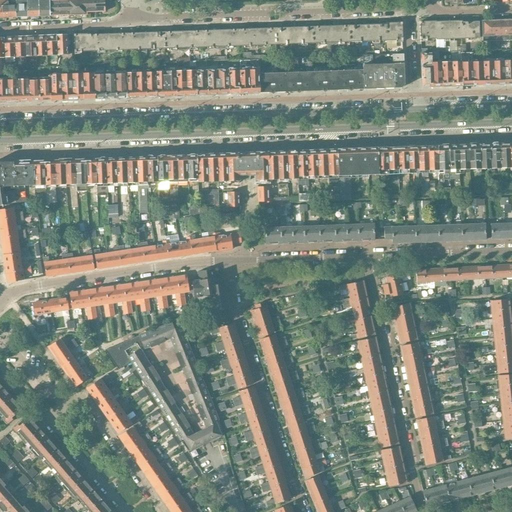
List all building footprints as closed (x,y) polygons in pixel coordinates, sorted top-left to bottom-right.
[(27,17),(27,0),(15,1),(16,17),(27,17)] [(38,17),(38,0),(31,0),(26,0),(27,0),(27,17),(38,17)] [(50,16),(50,1),(49,0),(37,0),(38,0),(38,17),(50,16)] [(59,0),(50,1),(50,16),(60,16),(59,0)] [(67,0),(65,0),(59,0),(60,16),(68,15),(67,0)] [(67,0),(68,15),(68,16),(77,15),(76,0),(67,0)] [(85,0),(76,0),(77,15),(86,15),(86,13),(85,0)] [(85,0),(86,13),(95,12),(94,0),(85,0)] [(104,0),(94,0),(95,12),(104,12),(104,0)] [(0,18),(16,17),(15,1),(6,2),(7,6),(1,6),(0,7),(0,18)] [(499,20),(491,21),(491,41),(500,41),(499,20)] [(508,20),(499,20),(500,41),(509,41),(508,20)] [(419,22),(420,41),(435,41),(434,21),(419,22)] [(435,22),(434,21),(435,41),(449,40),(448,21),(435,22)] [(461,21),(448,21),(449,40),(462,40),(461,21)] [(467,21),(461,21),(462,40),(479,39),(478,22),(467,23),(467,21)] [(482,42),(491,41),(491,21),(481,21),(482,42)] [(342,26),(330,26),(331,43),(350,42),(349,23),(342,24),(342,26)] [(367,25),(355,26),(355,23),(349,23),(350,42),(368,42),(367,25)] [(379,25),(367,25),(368,42),(387,41),(386,23),(379,23),(379,25)] [(401,23),(386,23),(387,41),(402,41),(401,23)] [(318,24),(312,25),(313,44),(331,43),(330,26),(318,27),(318,24)] [(305,28),(294,28),(294,44),(313,44),(312,25),(305,25),(305,28)] [(269,29),(256,29),(257,46),(276,45),(275,26),(268,26),(269,29)] [(281,26),(275,26),(276,45),(294,44),(294,28),(281,28),(281,26)] [(232,30),(220,31),(220,47),(239,46),(238,27),(231,28),(232,30)] [(244,27),(238,27),(239,46),(257,46),(256,29),(244,30),(244,27)] [(207,28),(201,29),(202,48),(220,47),(220,31),(207,31),(207,28)] [(194,31),(183,32),(183,48),(202,48),(201,29),(194,29),(194,31)] [(157,33),(146,33),(146,49),(165,49),(164,30),(157,30),(157,33)] [(170,30),(164,30),(165,49),(183,48),(183,32),(170,32),(170,30)] [(120,34),(109,34),(110,51),(128,50),(128,31),(120,32),(120,34)] [(133,31),(128,31),(128,50),(146,49),(146,33),(133,34),(133,31)] [(89,34),(90,51),(110,51),(109,34),(96,35),(96,33),(89,34)] [(75,52),(90,51),(89,34),(74,35),(75,52)] [(67,35),(55,36),(56,55),(68,54),(67,35)] [(34,36),(24,37),(25,56),(35,56),(34,36)] [(45,36),(34,36),(35,56),(46,55),(45,36)] [(55,36),(45,36),(46,55),(56,55),(55,36)] [(14,37),(4,38),(4,57),(15,57),(14,37)] [(24,37),(14,37),(15,57),(25,56),(24,37)] [(482,85),(482,62),(481,52),(472,52),(473,60),(472,60),(472,85),(482,85)] [(472,60),(471,56),(471,53),(461,53),(461,56),(460,59),(461,62),(461,63),(461,86),(472,85),(472,60)] [(432,87),(431,63),(431,58),(431,54),(420,54),(422,84),(424,87),(432,87)] [(393,88),(392,65),(392,55),(382,56),(383,89),(393,88)] [(403,55),(396,55),(392,55),(392,65),(403,64),(403,55)] [(373,89),(372,56),(368,56),(362,56),(362,70),(363,89),(373,89)] [(375,56),(372,56),(373,89),(383,89),(382,56),(375,56)] [(510,60),(503,61),(504,84),(511,83),(511,58),(509,59),(510,60)] [(489,62),(482,62),(482,85),(483,85),(484,86),(487,86),(488,85),(493,85),(493,59),(489,60),(489,62)] [(497,59),(493,59),(493,85),(499,84),(500,86),(503,86),(504,84),(503,61),(497,61),(497,59)] [(249,60),(239,61),(239,64),(239,71),(240,94),(250,93),(249,60)] [(253,70),(253,65),(258,65),(258,60),(257,60),(251,60),(249,60),(250,93),(260,93),(259,74),(259,70),(253,70)] [(196,65),(196,71),(197,95),(208,95),(207,70),(207,65),(207,62),(196,63),(196,65)] [(451,62),(441,63),(442,86),(452,86),(451,62)] [(461,86),(461,63),(461,62),(451,62),(452,86),(461,86)] [(441,63),(431,63),(432,87),(442,86),(441,63)] [(404,85),(403,64),(392,65),(393,88),(401,88),(404,85)] [(363,89),(362,70),(353,71),(353,65),(345,65),(337,66),(337,71),(337,90),(363,89)] [(229,68),(229,70),(230,94),(240,94),(239,71),(233,71),(233,68),(229,68)] [(286,92),(285,73),(277,73),(277,68),(268,68),(268,74),(259,74),(260,93),(286,92)] [(218,70),(207,70),(208,95),(219,95),(218,70)] [(229,70),(218,70),(219,95),(230,94),(229,70)] [(126,73),(126,74),(127,98),(137,97),(136,73),(136,71),(133,71),(133,73),(126,73)] [(143,73),(136,73),(137,97),(147,97),(147,71),(143,71),(143,73)] [(150,71),(147,71),(147,97),(157,97),(156,72),(150,72),(150,71)] [(176,71),(166,72),(167,96),(177,96),(176,71)] [(186,71),(176,71),(177,96),(187,96),(186,71)] [(196,71),(186,71),(187,96),(197,95),(196,71)] [(337,71),(311,72),(312,91),(337,90),(337,71)] [(166,72),(156,72),(157,97),(167,96),(166,72)] [(311,72),(285,73),(286,92),(312,91),(311,72)] [(93,73),(83,74),(84,99),(94,99),(93,74),(93,73)] [(73,101),(72,74),(60,75),(61,100),(61,102),(73,101)] [(84,99),(83,74),(72,74),(73,101),(84,101),(84,99)] [(105,74),(93,74),(94,99),(106,99),(105,74)] [(116,74),(105,74),(106,99),(117,98),(116,74)] [(126,74),(116,74),(117,98),(127,98),(126,74)] [(61,100),(60,75),(50,75),(50,78),(51,101),(61,100)] [(28,76),(17,77),(18,102),(29,101),(28,79),(28,76)] [(17,77),(6,77),(8,102),(18,102),(17,77)] [(39,78),(28,79),(29,101),(40,101),(39,78)] [(50,78),(39,78),(40,101),(51,101),(50,78)] [(499,144),(489,145),(490,169),(500,169),(499,144)] [(510,169),(509,144),(499,144),(500,169),(501,169),(510,169)] [(480,170),(479,145),(468,146),(469,170),(474,170),(475,174),(480,174),(480,170)] [(489,145),(479,145),(480,170),(490,169),(489,145)] [(449,180),(448,146),(437,147),(438,173),(438,175),(438,187),(444,187),(444,180),(449,180)] [(459,175),(458,146),(448,146),(449,180),(459,179),(459,175)] [(469,173),(469,170),(468,146),(458,146),(459,175),(463,175),(463,173),(469,173)] [(416,147),(407,148),(408,174),(417,174),(416,147)] [(428,174),(427,147),(416,147),(417,174),(418,174),(418,179),(428,179),(428,174)] [(437,147),(427,147),(428,174),(438,173),(437,147)] [(397,148),(387,149),(388,175),(397,175),(397,148)] [(407,148),(397,148),(397,175),(408,174),(407,148)] [(368,175),(367,149),(357,150),(358,178),(368,178),(368,175)] [(376,149),(367,149),(368,175),(377,175),(376,149)] [(387,149),(376,149),(377,175),(388,175),(387,149)] [(337,150),(327,151),(328,179),(338,179),(337,150)] [(347,150),(337,150),(338,179),(339,201),(345,200),(348,200),(348,195),(348,179),(347,150)] [(357,150),(347,150),(348,179),(358,178),(357,150)] [(306,151),(296,152),(297,177),(297,179),(297,180),(301,180),(301,184),(307,184),(307,180),(306,151)] [(317,151),(306,151),(307,180),(318,179),(317,151)] [(327,151),(317,151),(318,179),(328,179),(327,151)] [(286,152),(276,153),(277,179),(287,179),(286,152)] [(296,152),(286,152),(287,179),(297,179),(297,177),(296,152)] [(227,154),(217,155),(218,182),(218,186),(228,186),(228,183),(238,183),(237,175),(238,175),(244,175),(246,181),(249,181),(250,175),(254,175),(257,175),(257,182),(259,182),(259,184),(267,184),(267,182),(277,182),(277,179),(276,153),(266,153),(256,153),(256,154),(254,154),(238,154),(237,154),(227,154)] [(197,155),(187,156),(189,182),(198,182),(197,155)] [(218,182),(217,155),(197,155),(198,182),(218,182)] [(168,156),(158,157),(159,183),(168,183),(168,156)] [(177,156),(168,156),(168,183),(178,182),(177,156)] [(189,182),(187,156),(177,156),(178,182),(189,182)] [(149,205),(149,189),(149,186),(148,157),(137,158),(138,186),(139,197),(139,213),(150,213),(150,212),(149,205)] [(158,157),(148,157),(149,186),(159,185),(159,183),(158,157)] [(117,158),(107,159),(108,187),(118,187),(117,158)] [(127,158),(117,158),(118,187),(128,186),(127,158)] [(137,158),(127,158),(128,186),(138,186),(137,158)] [(87,194),(86,187),(85,159),(75,160),(76,187),(76,194),(76,195),(87,194)] [(98,187),(96,159),(85,159),(86,187),(98,187)] [(108,187),(107,159),(96,159),(98,187),(108,187)] [(66,194),(65,160),(55,161),(55,188),(56,188),(56,194),(66,194)] [(76,187),(75,160),(65,160),(66,194),(76,194),(76,187)] [(34,161),(24,162),(25,186),(35,186),(34,161)] [(46,188),(45,161),(34,161),(35,186),(35,188),(36,188),(37,193),(45,193),(45,188),(46,188)] [(55,161),(45,161),(46,188),(55,188),(55,161)] [(4,187),(4,186),(3,162),(0,162),(0,205),(9,205),(9,204),(7,192),(4,192),(3,187),(4,187)] [(15,186),(14,162),(3,162),(4,186),(15,186)] [(25,186),(24,162),(14,162),(15,186),(25,186)] [(270,198),(270,190),(269,187),(267,187),(257,187),(257,202),(266,201),(266,203),(271,203),(271,198),(270,198)] [(450,188),(439,189),(439,197),(450,196),(450,188)] [(199,191),(198,191),(199,206),(200,214),(210,212),(210,206),(204,207),(203,194),(209,194),(209,190),(199,191)] [(218,190),(209,190),(209,194),(214,194),(214,206),(210,206),(210,212),(219,211),(218,190)] [(16,203),(15,197),(14,191),(7,192),(9,204),(16,203)] [(239,207),(238,192),(228,193),(228,205),(226,205),(226,211),(231,210),(231,207),(239,207)] [(308,194),(298,194),(299,202),(302,202),(308,202),(308,194)] [(180,219),(179,196),(169,197),(170,219),(180,219)] [(199,206),(190,207),(190,216),(191,216),(199,214),(200,214),(199,206)] [(13,208),(0,209),(0,219),(22,216),(21,212),(13,213),(13,208)] [(22,216),(0,219),(0,228),(15,227),(15,221),(23,220),(22,216)] [(485,240),(485,224),(484,221),(482,221),(482,224),(473,225),(474,241),(485,240)] [(334,222),(334,226),(335,242),(347,241),(346,225),(336,226),(336,222),(334,222)] [(373,224),(358,225),(359,241),(374,240),(373,224)] [(384,227),(384,240),(392,239),(392,243),(404,243),(403,227),(403,224),(401,224),(402,227),(392,227),(384,227)] [(504,224),(491,224),(491,239),(505,238),(504,224)] [(358,225),(346,225),(347,241),(359,241),(358,225)] [(450,225),(438,226),(438,242),(450,241),(450,225)] [(461,225),(450,225),(450,241),(462,241),(461,225)] [(473,225),(461,225),(462,241),(474,241),(473,225)] [(319,226),(303,227),(304,243),(319,242),(319,226)] [(334,226),(319,226),(319,242),(335,242),(334,226)] [(427,226),(415,227),(415,243),(427,242),(427,226)] [(438,226),(427,226),(427,242),(438,242),(438,226)] [(15,227),(0,228),(0,233),(1,238),(25,234),(24,230),(16,231),(15,227)] [(292,227),(280,228),(281,244),(292,243),(292,227)] [(303,227),(292,227),(292,243),(304,243),(303,227)] [(415,227),(403,227),(404,243),(415,243),(415,227)] [(280,228),(264,228),(265,244),(281,244),(280,228)] [(208,238),(202,239),(204,253),(215,251),(213,234),(213,232),(208,233),(208,238)] [(219,233),(213,234),(215,251),(216,252),(232,249),(231,244),(241,243),(239,234),(220,237),(219,233)] [(25,234),(1,238),(2,247),(18,245),(17,239),(25,238),(25,234)] [(189,236),(189,237),(191,255),(204,253),(202,239),(195,240),(194,235),(189,236)] [(186,242),(178,243),(180,256),(191,255),(189,237),(186,238),(186,242)] [(169,240),(165,241),(168,258),(180,256),(178,243),(169,244),(169,240)] [(163,245),(155,246),(157,260),(168,258),(165,241),(162,241),(163,245)] [(147,242),(142,243),(145,262),(157,260),(155,246),(147,248),(147,242)] [(138,249),(131,250),(133,264),(145,262),(142,243),(137,244),(138,249)] [(18,245),(2,247),(3,255),(28,252),(27,248),(19,249),(18,245)] [(123,246),(118,247),(121,265),(133,264),(131,250),(124,251),(123,246)] [(114,253),(107,254),(109,267),(121,265),(118,247),(113,247),(114,253)] [(97,269),(109,267),(107,254),(100,255),(99,250),(94,250),(97,269)] [(87,257),(80,258),(81,271),(94,269),(91,251),(86,251),(87,257)] [(28,252),(3,255),(4,265),(21,262),(20,257),(28,256),(28,252)] [(63,260),(56,261),(58,275),(70,273),(67,254),(62,255),(63,260)] [(72,254),(67,254),(70,273),(81,271),(80,258),(73,259),(72,254)] [(58,275),(56,261),(55,258),(48,259),(48,257),(43,258),(46,277),(58,275)] [(21,262),(4,265),(6,274),(30,270),(30,269),(30,265),(22,267),(21,262)] [(511,265),(501,266),(502,277),(511,276),(511,265)] [(501,266),(484,267),(484,278),(502,277),(501,266)] [(484,267),(464,268),(465,280),(484,278),(484,267)] [(464,268),(450,269),(451,280),(465,280),(464,268)] [(216,279),(215,279),(215,278),(214,278),(213,270),(214,270),(214,269),(198,272),(200,281),(187,282),(188,291),(189,294),(193,293),(194,297),(210,295),(213,311),(220,310),(221,315),(229,314),(224,284),(214,286),(213,279),(216,279)] [(450,269),(433,270),(433,281),(451,280),(450,269)] [(30,270),(6,274),(7,282),(23,280),(22,274),(31,273),(30,270)] [(433,270),(418,271),(416,271),(416,282),(433,281),(433,270)] [(186,275),(176,277),(181,306),(185,305),(183,292),(188,291),(187,282),(186,275)] [(391,297),(402,294),(398,275),(387,277),(388,284),(383,285),(385,295),(390,294),(391,297)] [(176,277),(167,278),(170,294),(175,293),(177,307),(181,306),(176,277)] [(167,278),(159,280),(163,309),(167,308),(165,295),(170,294),(167,278)] [(159,280),(150,281),(152,297),(157,296),(159,309),(163,309),(159,280)] [(150,281),(141,282),(145,311),(149,311),(147,298),(152,297),(150,281)] [(363,281),(339,286),(339,291),(348,289),(349,294),(365,290),(363,281)] [(141,282),(132,284),(134,300),(139,299),(141,312),(145,311),(141,282)] [(132,284),(123,285),(127,314),(132,313),(130,300),(134,300),(132,284)] [(123,285),(114,286),(116,302),(122,302),(124,315),(127,314),(123,285)] [(114,286),(105,288),(110,317),(114,316),(112,303),(116,302),(114,286)] [(105,288),(97,289),(99,305),(104,304),(106,317),(110,317),(105,288)] [(97,289),(88,290),(92,319),(96,319),(94,306),(99,305),(97,289)] [(88,290),(78,292),(80,308),(86,307),(88,320),(92,319),(88,290)] [(365,290),(349,294),(350,299),(342,300),(342,304),(367,299),(365,290)] [(70,299),(67,300),(68,310),(80,308),(78,292),(69,293),(70,299)] [(66,298),(45,301),(47,313),(68,310),(67,300),(66,298)] [(367,299),(342,304),(343,308),(352,307),(353,312),(368,308),(367,299)] [(508,299),(490,301),(491,307),(488,307),(488,311),(509,309),(508,299)] [(34,315),(47,313),(45,301),(32,303),(34,315)] [(250,311),(253,320),(268,315),(264,302),(254,305),(256,309),(250,311)] [(393,307),(395,316),(415,312),(414,309),(412,309),(410,303),(393,307)] [(449,312),(447,305),(440,306),(442,314),(449,312)] [(370,318),(368,308),(353,312),(354,317),(342,319),(343,323),(346,322),(347,322),(370,318)] [(509,309),(488,311),(489,314),(491,314),(492,320),(510,318),(509,309)] [(415,312),(395,316),(396,325),(414,321),(413,316),(416,316),(415,312)] [(268,315),(253,320),(256,329),(279,321),(278,317),(270,320),(268,315)] [(372,326),(370,318),(347,322),(346,322),(347,326),(355,324),(356,329),(372,326)] [(510,318),(492,320),(493,325),(490,325),(490,329),(511,327),(510,318)] [(279,321),(256,329),(259,338),(274,333),(272,328),(280,325),(279,321)] [(414,321),(396,325),(398,334),(419,330),(418,326),(415,327),(414,321)] [(165,325),(170,338),(171,341),(185,336),(181,326),(174,329),(172,322),(165,325)] [(219,333),(221,338),(236,333),(233,323),(210,331),(211,335),(219,333)] [(170,338),(165,325),(152,330),(157,344),(170,338)] [(372,326),(356,329),(357,334),(349,336),(350,340),(374,335),(372,326)] [(511,327),(490,329),(491,332),(493,332),(494,337),(511,335),(511,327)] [(157,344),(152,330),(138,336),(144,348),(144,349),(157,344)] [(419,330),(398,334),(400,343),(418,339),(417,334),(419,333),(419,330)] [(236,333),(221,338),(222,342),(214,345),(215,349),(239,341),(236,333)] [(259,340),(262,349),(286,341),(284,337),(276,340),(275,335),(259,340)] [(511,337),(511,335),(494,337),(494,343),(492,343),(492,347),(511,344),(511,337)] [(127,355),(139,347),(140,350),(144,348),(138,336),(105,350),(118,370),(130,361),(127,355)] [(190,349),(185,336),(171,341),(176,354),(190,349)] [(196,341),(194,338),(188,340),(189,344),(190,347),(194,345),(193,342),(196,341)] [(358,345),(359,351),(377,347),(375,338),(355,342),(355,346),(358,345)] [(48,347),(55,357),(66,349),(59,339),(48,347)] [(239,341),(215,349),(217,352),(225,350),(227,355),(242,350),(239,341)] [(286,341),(262,349),(265,358),(280,352),(279,348),(287,345),(286,341)] [(419,342),(401,346),(403,355),(423,351),(422,347),(420,348),(419,342)] [(511,344),(492,347),(493,350),(495,350),(496,356),(511,354),(511,344)] [(195,346),(190,348),(194,358),(199,357),(195,346)] [(146,359),(140,350),(139,347),(127,355),(130,361),(134,367),(146,359)] [(377,347),(359,351),(360,356),(358,356),(359,360),(379,356),(377,347)] [(66,349),(55,357),(62,367),(73,359),(66,349)] [(195,362),(190,349),(176,354),(182,367),(195,362)] [(242,350),(227,355),(228,359),(220,362),(221,366),(245,358),(242,350)] [(423,351),(403,355),(405,365),(422,361),(421,355),(424,354),(423,351)] [(280,352),(265,358),(268,366),(291,359),(290,354),(282,357),(280,352)] [(511,354),(496,356),(496,361),(494,361),(494,365),(511,362),(511,354)] [(379,356),(359,360),(359,363),(362,363),(363,369),(381,365),(379,356)] [(245,358),(221,366),(222,369),(230,367),(232,372),(247,367),(245,358)] [(73,359),(62,367),(69,377),(80,369),(73,359)] [(154,371),(146,359),(134,367),(141,379),(154,371)] [(291,359),(268,366),(271,375),(286,370),(284,365),(293,362),(291,359)] [(422,361),(405,365),(407,373),(427,369),(426,365),(423,365),(422,361)] [(200,375),(195,362),(182,367),(187,380),(200,375)] [(511,362),(494,365),(494,368),(497,368),(498,374),(511,372),(511,362)] [(381,365),(363,369),(364,373),(362,374),(362,378),(382,373),(381,365)] [(247,367),(232,372),(233,376),(225,379),(227,383),(250,375),(247,367)] [(87,379),(80,369),(69,377),(75,387),(87,379)] [(427,369),(407,373),(409,382),(426,378),(425,373),(428,372),(427,369)] [(286,370),(271,375),(274,384),(297,376),(296,371),(287,374),(286,370)] [(149,391),(161,383),(154,371),(141,379),(149,391)] [(382,373),(362,378),(363,381),(366,381),(367,386),(384,382),(382,373)] [(86,388),(92,396),(105,387),(102,383),(109,378),(107,374),(86,388)] [(496,382),(496,386),(511,384),(511,374),(498,376),(499,382),(496,382)] [(205,388),(200,375),(187,380),(192,393),(205,388)] [(250,375),(227,383),(228,387),(236,384),(238,389),(253,384),(250,375)] [(297,376),(274,384),(276,392),(292,387),(290,382),(298,379),(297,376)] [(426,378),(409,382),(410,391),(431,386),(430,383),(427,383),(426,378)] [(384,382),(367,386),(368,391),(365,392),(366,395),(386,391),(384,382)] [(168,395),(161,383),(149,391),(156,403),(168,395)] [(511,384),(496,386),(497,389),(499,389),(500,395),(511,393),(511,384)] [(20,409),(0,385),(0,412),(6,419),(3,421),(6,424),(20,412),(18,411),(20,409)] [(105,387),(92,396),(97,403),(117,389),(115,386),(108,391),(105,387)] [(431,386),(410,391),(412,400),(430,396),(429,390),(431,390),(431,386)] [(232,399),(233,403),(257,396),(254,387),(238,392),(240,397),(232,399)] [(292,387),(276,392),(279,400),(302,392),(301,389),(293,391),(292,387)] [(211,401),(205,388),(192,393),(197,406),(211,401)] [(117,389),(97,403),(102,411),(115,401),(113,397),(120,393),(117,389)] [(386,391),(366,395),(367,399),(370,398),(371,404),(388,400),(386,391)] [(302,392),(279,400),(282,409),(297,404),(296,399),(304,396),(302,392)] [(511,393),(500,395),(500,399),(498,400),(498,403),(511,401),(511,393)] [(176,407),(168,395),(156,403),(164,414),(176,407)] [(257,396),(233,403),(235,407),(243,404),(244,409),(260,404),(257,396)] [(430,396),(412,400),(414,408),(434,404),(434,400),(431,401),(430,396)] [(388,400),(371,404),(372,409),(369,409),(370,413),(390,409),(388,400)] [(115,401),(102,411),(107,418),(128,404),(125,401),(118,405),(115,401)] [(216,414),(211,401),(197,406),(203,419),(216,414)] [(511,401),(498,403),(498,407),(501,407),(502,412),(511,411),(511,401)] [(128,404),(107,418),(112,425),(126,416),(123,412),(130,407),(128,404)] [(260,404),(244,409),(246,414),(238,416),(239,421),(262,413),(260,404)] [(297,404),(282,409),(285,417),(308,410),(307,406),(299,408),(297,404)] [(434,404),(414,408),(416,417),(434,414),(433,408),(435,407),(434,404)] [(176,407),(164,414),(171,426),(183,419),(176,407)] [(390,409),(370,413),(371,416),(373,416),(375,421),(392,418),(390,409)] [(308,410),(285,417),(288,426),(303,421),(301,416),(309,413),(308,410)] [(511,411),(502,412),(502,417),(500,418),(500,421),(511,420),(511,411)] [(262,413),(239,421),(240,424),(248,421),(250,426),(265,421),(262,413)] [(218,420),(216,414),(203,419),(206,429),(201,432),(197,433),(202,444),(206,442),(209,441),(210,442),(219,438),(219,436),(223,434),(218,420)] [(126,416),(112,425),(118,433),(138,419),(136,415),(129,420),(126,416)] [(433,417),(417,420),(419,429),(443,424),(442,420),(434,422),(433,417)] [(17,431),(21,436),(34,424),(29,418),(27,420),(25,418),(12,430),(14,433),(17,431)] [(392,418),(375,421),(376,426),(373,427),(374,431),(394,426),(392,418)] [(178,438),(191,431),(183,419),(171,426),(178,438)] [(511,420),(500,421),(500,425),(503,425),(504,430),(511,429),(511,420)] [(265,421),(250,426),(251,431),(243,434),(245,438),(268,430),(265,421)] [(303,421),(288,426),(290,435),(314,427),(312,423),(304,425),(303,421)] [(119,436),(124,444),(137,435),(134,430),(141,426),(139,422),(119,436)] [(52,444),(34,424),(21,436),(38,455),(52,444)] [(443,424),(419,429),(421,438),(436,435),(435,430),(444,428),(443,424)] [(394,426),(374,431),(374,434),(377,433),(378,439),(396,435),(394,426)] [(314,427),(290,435),(293,443),(308,438),(307,433),(315,431),(314,427)] [(511,429),(504,430),(504,435),(501,436),(502,439),(511,438),(511,429)] [(268,430),(245,438),(246,441),(254,439),(256,444),(271,439),(268,430)] [(202,444),(197,433),(193,435),(191,431),(178,438),(180,440),(188,452),(192,449),(193,451),(202,446),(202,445),(202,444)] [(137,435),(124,444),(129,451),(149,437),(147,434),(140,439),(137,435)] [(396,435),(378,439),(379,444),(377,444),(377,448),(398,444),(396,435)] [(436,435),(421,438),(423,447),(447,442),(446,438),(437,440),(436,435)] [(4,436),(0,440),(0,442),(4,447),(10,442),(4,436)] [(149,437),(129,451),(134,459),(147,449),(145,445),(152,440),(149,437)] [(308,438),(293,443),(296,452),(319,444),(318,440),(310,443),(308,438)] [(271,439),(256,444),(257,448),(249,451),(250,455),(274,447),(271,439)] [(447,442),(423,447),(424,456),(440,452),(439,447),(448,446),(447,442)] [(52,444),(38,455),(37,457),(39,459),(42,457),(56,472),(53,475),(55,478),(57,477),(70,465),(66,460),(67,458),(58,447),(56,449),(52,444)] [(319,444),(296,452),(299,460),(314,455),(312,450),(321,448),(319,444)] [(274,447),(250,455),(251,458),(259,456),(261,461),(276,456),(274,447)] [(382,455),(383,460),(400,456),(398,447),(378,451),(379,455),(382,455)] [(16,449),(10,454),(18,462),(23,458),(16,449)] [(147,449),(134,459),(139,466),(160,452),(157,449),(150,453),(147,449)] [(160,452),(139,466),(145,474),(158,464),(155,460),(162,455),(160,452)] [(440,452),(424,456),(426,465),(451,460),(450,455),(441,457),(440,452)] [(314,455),(299,460),(302,469),(325,461),(324,457),(316,460),(314,455)] [(15,465),(7,456),(2,461),(9,470),(15,465)] [(276,456),(261,461),(262,465),(254,468),(256,472),(279,464),(276,456)] [(400,456),(383,460),(384,465),(381,466),(382,469),(402,465),(400,456)] [(325,461),(302,469),(304,477),(320,472),(318,467),(326,464),(325,461)] [(158,464),(145,474),(150,481),(170,467),(168,464),(161,468),(158,464)] [(279,464),(256,472),(257,475),(265,473),(267,478),(282,473),(279,464)] [(88,485),(70,465),(57,477),(74,497),(88,485)] [(402,465),(382,469),(383,473),(385,472),(387,478),(404,474),(402,465)] [(26,472),(31,478),(37,473),(32,467),(26,472)] [(170,467),(150,481),(155,488),(168,479),(165,475),(172,470),(170,467)] [(511,467),(501,470),(505,486),(511,483),(511,467)] [(501,470),(490,473),(494,489),(505,486),(501,470)] [(282,473),(267,478),(268,482),(260,485),(261,489),(285,481),(282,473)] [(490,473),(478,476),(483,492),(494,489),(490,473)] [(404,474),(387,478),(388,483),(385,483),(386,487),(406,483),(404,474)] [(28,481),(23,475),(18,479),(23,485),(28,481)] [(39,476),(34,481),(39,486),(44,482),(39,476)] [(305,481),(309,492),(322,487),(318,476),(305,481)] [(478,476),(468,479),(472,495),(483,492),(478,476)] [(5,485),(0,478),(0,509),(2,511),(17,511),(24,506),(25,505),(23,502),(20,505),(6,489),(9,486),(7,483),(5,485)] [(168,479),(155,488),(160,496),(180,482),(178,478),(171,483),(168,479)] [(455,483),(445,485),(450,501),(461,498),(456,482),(455,479),(454,480),(455,483)] [(468,479),(456,482),(461,498),(472,495),(468,479)] [(285,481),(261,489),(263,493),(271,490),(272,495),(288,490),(285,481)] [(180,482),(160,496),(165,503),(178,494),(175,490),(182,485),(180,482)] [(36,489),(31,483),(25,488),(30,494),(36,489)] [(92,490),(88,485),(74,497),(73,498),(75,501),(79,498),(90,511),(99,511),(106,506),(102,501),(104,500),(94,489),(92,490)] [(445,485),(434,488),(438,504),(450,501),(445,485)] [(322,487),(309,492),(314,503),(327,498),(322,487)] [(422,491),(426,507),(438,504),(434,488),(422,491)] [(288,490),(272,495),(274,499),(266,502),(267,506),(290,499),(288,490)] [(47,496),(55,504),(60,499),(52,491),(47,496)] [(178,494),(165,503),(170,511),(190,497),(188,493),(181,498),(178,494)] [(190,497),(170,511),(171,511),(183,511),(189,509),(186,505),(193,500),(190,497)] [(410,497),(399,502),(403,511),(415,511),(416,511),(410,497)] [(51,507),(44,498),(39,503),(46,511),(51,507)] [(327,498),(314,503),(317,511),(325,511),(332,509),(327,498)] [(403,511),(399,502),(388,507),(390,511),(403,511)]
